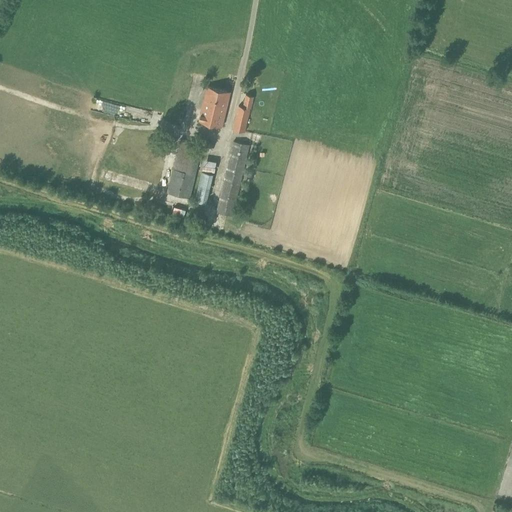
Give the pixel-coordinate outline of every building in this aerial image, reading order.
[(174,59),(174,72),(184,73),(185,59),(174,59)] [(164,100),(182,105),(189,79),(172,74),(164,100)] [(138,103),(157,97),(151,78),(132,83),(138,103)] [(230,92),(208,87),(200,121),(222,127),(230,92)] [(246,95),(244,107),(239,106),(233,129),(245,132),(254,97),(246,95)] [(195,149),(202,151),(211,153),(214,141),(198,137),(197,144),(195,149)] [(195,149),(197,144),(179,140),(172,169),(190,173),(196,175),(202,151),(195,149)] [(249,145),(241,143),(233,141),(217,212),(233,216),(249,145)] [(216,161),(204,160),(203,170),(215,172),(216,161)] [(167,193),(179,196),(190,199),(196,175),(190,173),(172,169),(167,193)] [(206,204),(213,174),(202,172),(195,200),(206,204)]
